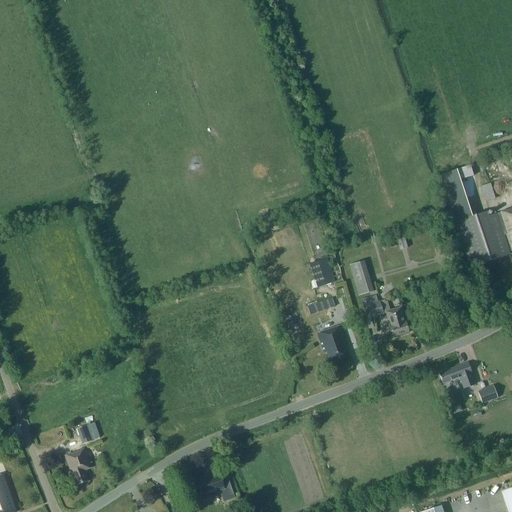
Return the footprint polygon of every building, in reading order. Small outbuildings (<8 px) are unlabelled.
[(484,201),(494,199),(491,183),(480,185),(484,201)] [(511,251),(511,208),(498,213),(487,217),(486,213),(455,223),(469,268),(509,255),(503,236),(504,236),(510,252),(511,251)] [(396,238),(400,251),(407,248),(404,236),(396,238)] [(315,280),(318,287),(334,282),(326,258),(309,264),(315,280)] [(349,266),(358,296),(373,292),(364,261),(349,266)] [(375,297),(361,303),(365,320),(368,319),(382,315),(378,302),(376,302),(375,297)] [(306,306),(309,314),(334,306),(332,298),(306,306)] [(404,322),(400,308),(386,312),(390,326),(389,326),(392,338),(408,333),(405,322),(404,322)] [(323,354),(326,353),(330,364),(347,358),(342,345),(345,344),(338,327),(316,335),(323,354)] [(442,384),(459,378),(463,389),(474,385),(467,364),(461,366),(461,365),(438,373),(442,384)] [(477,392),(482,404),(497,398),(493,386),(477,392)] [(76,429),(82,445),(92,441),(99,438),(94,423),(86,426),(86,425),(76,429)] [(73,475),(77,485),(87,482),(83,471),(91,468),(84,449),(64,456),(71,475),(73,475)] [(0,475),(0,511),(16,511),(2,474),(0,475)] [(210,494),(219,491),(223,503),(234,499),(228,480),(221,482),(219,475),(196,483),(200,494),(194,496),(196,502),(200,504),(212,499),(210,494)] [(511,511),(511,488),(501,492),(508,511),(511,511)]
